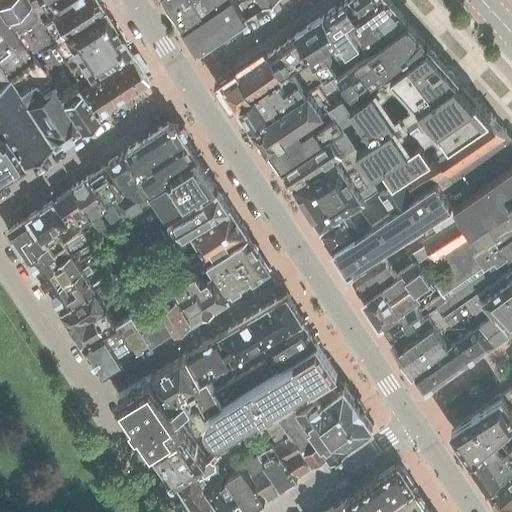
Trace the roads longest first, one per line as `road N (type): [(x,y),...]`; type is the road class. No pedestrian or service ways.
road 1 (residential): [(305,257),(85,392)]
road 2 (residential): [(0,204),(186,82)]
road 3 (tertiary): [(186,82),(305,257)]
road 4 (tertiary): [(305,257),(413,421)]
road 5 (residential): [(277,511),(413,421)]
road 6 (residential): [(85,392),(0,257)]
road 7 (unclassified): [(186,82),(310,0)]
road 8 (residential): [(170,511),(85,392)]
road 9 (residential): [(413,421),(511,340)]
